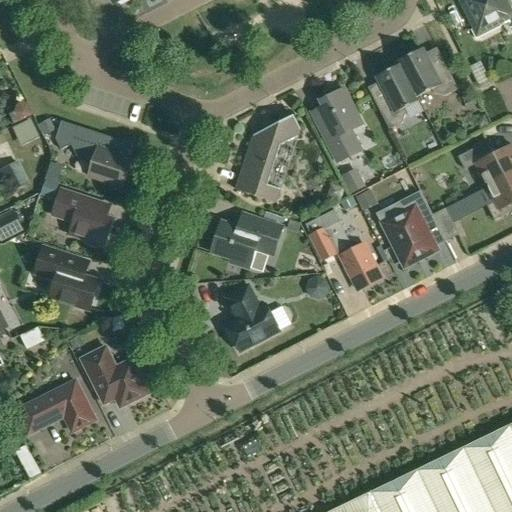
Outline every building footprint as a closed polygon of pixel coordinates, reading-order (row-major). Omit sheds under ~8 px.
[(511,0),(461,0),(475,26),(471,28),(477,38),(502,26),(501,25),(511,19),(511,0)] [(422,48),(399,60),(420,100),(418,96),(432,89),(434,93),(446,96),(459,89),(445,62),(433,69),(425,54),(422,48)] [(386,100),(377,105),(383,117),(390,129),(403,122),(407,111),(405,108),(420,100),(399,60),(398,61),(400,64),(383,73),(378,76),(381,81),(377,83),(386,100)] [(326,98),(321,101),(324,106),(313,112),(338,162),(361,150),(351,130),(363,124),(344,89),(339,91),(337,88),(333,87),(326,91),(325,94),(326,98)] [(16,106),(15,112),(9,115),(14,125),(23,120),(33,115),(27,104),(21,103),(16,106)] [(255,135),(237,189),(276,202),(281,189),(268,185),(281,147),(298,138),(301,128),(294,115),(255,135)] [(17,128),(25,145),(42,136),(34,119),(17,128)] [(62,121),(56,139),(62,150),(72,145),(78,157),(89,161),(92,167),(89,176),(123,187),(132,160),(107,151),(111,137),(62,121)] [(511,144),(489,157),(483,144),(459,156),(465,169),(476,163),(488,186),(511,174),(511,144)] [(29,184),(18,162),(1,170),(12,192),(29,184)] [(47,187),(59,191),(67,166),(56,162),(47,187)] [(366,187),(356,169),(341,177),(351,195),(366,187)] [(511,174),(488,186),(496,202),(488,206),(495,220),(511,211),(511,174)] [(105,245),(113,220),(108,218),(112,207),(92,200),(62,190),(54,215),(75,222),(71,234),(87,239),(86,243),(100,247),(101,244),(105,245)] [(365,211),(380,207),(376,192),(361,196),(365,211)] [(447,241),(433,215),(423,194),(391,210),(395,217),(384,223),(405,266),(437,250),(435,247),(447,241)] [(446,208),(433,215),(447,241),(460,234),(446,208)] [(13,210),(0,216),(0,240),(1,243),(24,231),(13,210)] [(333,210),(306,224),(311,235),(324,260),(337,254),(337,253),(325,231),(340,223),(333,210)] [(239,228),(225,224),(221,238),(216,240),(212,251),(231,257),(234,262),(250,268),(256,248),(266,252),(268,246),(276,248),(283,228),(243,215),(239,228)] [(340,223),(325,231),(337,253),(337,254),(338,256),(341,254),(341,256),(359,290),(382,278),(365,244),(353,249),(340,223)] [(85,277),(89,263),(44,248),(36,273),(57,280),(51,297),(91,309),(94,299),(98,297),(100,289),(99,285),(100,282),(85,277)] [(229,329),(226,332),(232,342),(236,341),(241,351),(280,331),(292,325),(282,307),(271,313),(268,309),(266,305),(261,308),(249,285),(226,297),(234,312),(238,320),(227,325),(229,329)] [(0,334),(13,328),(0,302),(0,334)] [(31,348),(47,342),(42,329),(26,335),(31,348)] [(133,359),(117,367),(106,347),(82,359),(105,404),(116,398),(121,407),(150,393),(133,359)] [(76,381),(17,411),(29,434),(65,416),(73,432),(96,420),(76,381)] [(511,511),(511,423),(328,511),(511,511)] [(22,467),(32,461),(25,447),(14,453),(22,467)]
